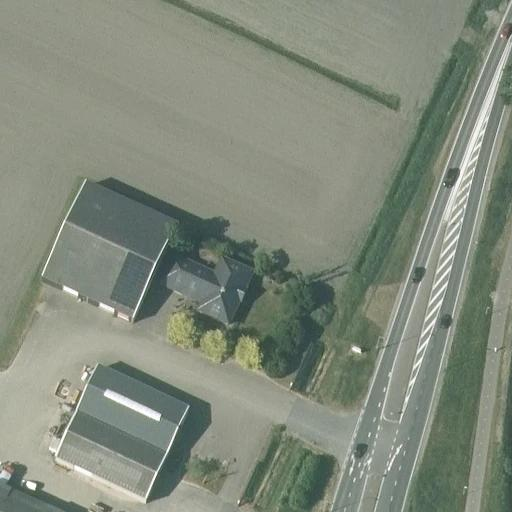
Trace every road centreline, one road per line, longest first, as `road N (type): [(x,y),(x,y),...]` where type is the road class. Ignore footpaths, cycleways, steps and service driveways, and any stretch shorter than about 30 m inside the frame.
road 1 (secondary): [(456,187),(419,257),(341,511)]
road 2 (secondary): [(389,511),(457,254),(456,187)]
road 3 (unknown): [(249,401),(115,357),(82,354),(48,369),(22,410)]
road 4 (unknown): [(22,410),(8,443),(20,465),(127,511)]
road 5 (unknown): [(402,454),(367,428),(249,401)]
road 6 (secondary): [(456,187),(511,48)]
